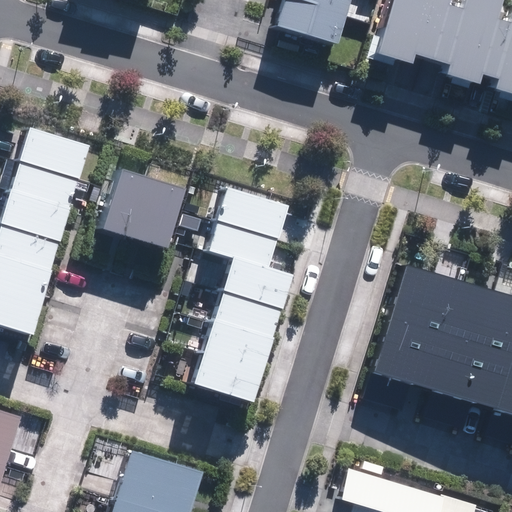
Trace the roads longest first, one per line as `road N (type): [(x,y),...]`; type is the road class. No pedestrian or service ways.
road 1 (residential): [(299,402),(385,135)]
road 2 (residential): [(511,470),(299,402)]
road 3 (residential): [(78,392),(282,453)]
road 4 (residential): [(385,135),(184,76)]
road 5 (residential): [(184,76),(0,21)]
road 6 (residential): [(511,173),(385,135)]
road 7 (residential): [(78,392),(41,511)]
